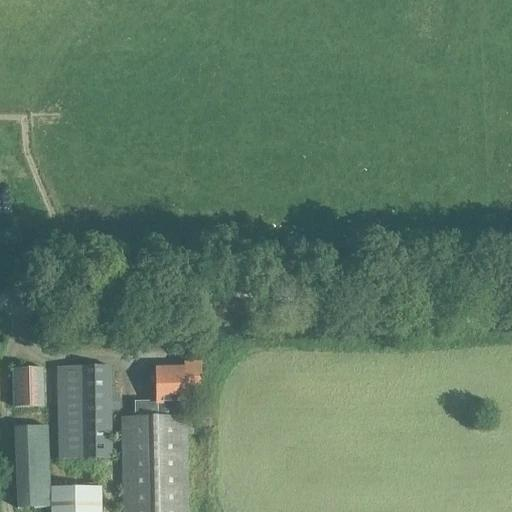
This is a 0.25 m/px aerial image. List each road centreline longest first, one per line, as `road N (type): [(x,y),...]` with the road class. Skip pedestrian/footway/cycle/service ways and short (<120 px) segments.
road 1 (track): [(0,116),(23,115),(28,151),(68,241),(511,232)]
road 2 (track): [(96,294),(511,285)]
